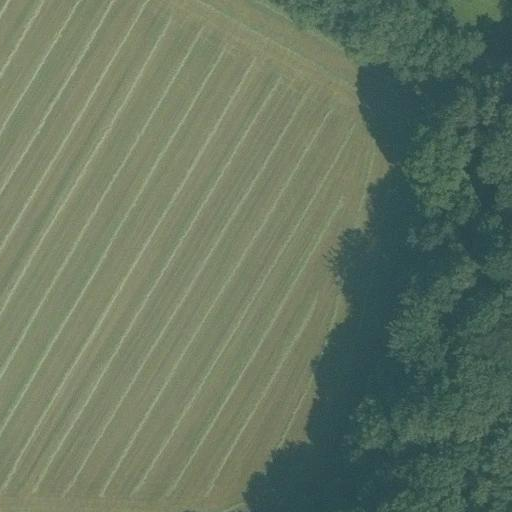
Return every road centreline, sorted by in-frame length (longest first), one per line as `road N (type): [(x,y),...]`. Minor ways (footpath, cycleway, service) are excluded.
road 1 (track): [(441,58),(431,294),(324,511)]
road 2 (unclassified): [(511,63),(441,58),(332,0)]
